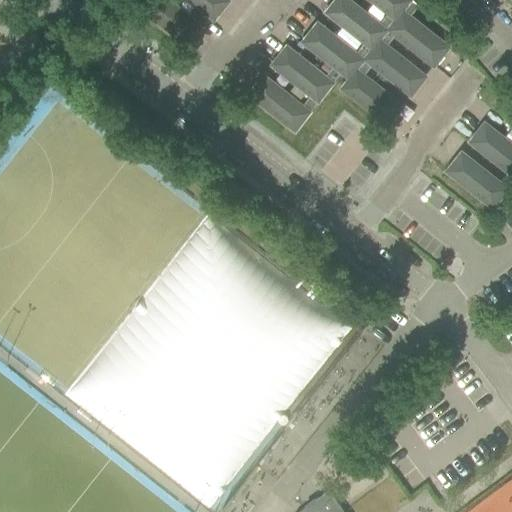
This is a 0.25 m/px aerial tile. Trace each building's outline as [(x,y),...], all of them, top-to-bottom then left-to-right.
[(167,0),(141,0),(136,7),(183,43),(198,24),(167,0)] [(188,0),(213,19),(228,0),(227,0),(188,0)] [(371,49),(387,29),(394,20),(379,8),(371,18),(348,0),(334,0),(325,12),(356,37),(371,49)] [(394,20),(409,0),(369,0),(379,8),(394,20)] [(409,16),(418,5),(411,0),(409,0),(394,20),(387,29),(394,36),(433,66),(448,47),(409,16)] [(332,67),(340,73),(340,72),(348,78),(363,59),(371,49),(356,37),(348,47),(317,22),(301,42),(332,67)] [(386,46),(394,36),(387,29),(371,49),(363,59),(371,65),(410,95),(425,76),(386,46)] [(271,65),(309,95),(317,102),(340,73),(332,67),(324,77),(286,46),(271,65)] [(340,88),(387,125),(402,106),(363,75),(371,65),(363,59),(348,78),(340,88)] [(263,75),(247,94),(294,131),(317,102),(309,95),(301,106),(263,75)] [(468,142),(507,172),(511,175),(511,144),(484,122),(468,142)] [(511,182),(511,175),(507,172),(499,182),(460,152),(445,171),(492,208),(511,182)] [(432,357),(439,348),(431,341),(424,350),(432,357)] [(511,511),(511,475),(464,509),(465,511),(511,511)] [(343,511),(328,491),(298,511),(343,511)]
